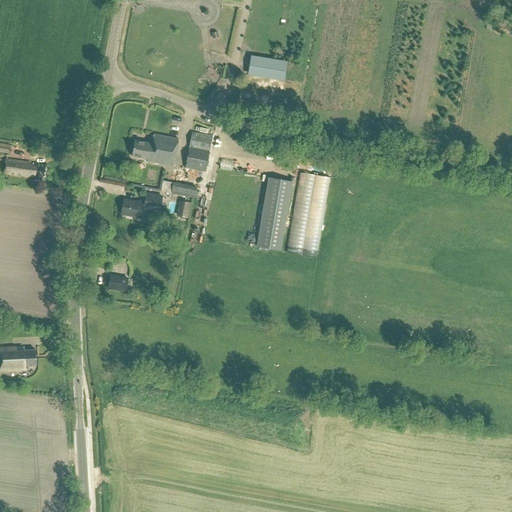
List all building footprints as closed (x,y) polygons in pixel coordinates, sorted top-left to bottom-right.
[(288,61),(253,54),(250,71),(285,77),(288,61)] [(206,173),(212,136),(191,132),(185,169),(206,173)] [(173,167),(178,139),(151,134),(150,144),(133,141),(130,157),(145,160),(145,162),(173,167)] [(0,152),(10,154),(11,146),(0,144),(0,152)] [(44,176),(45,165),(17,161),(5,160),(3,173),(15,174),(35,177),(34,182),(41,183),(42,176),(44,176)] [(317,257),(329,178),(299,173),(286,252),(317,257)] [(279,251),(291,181),(267,177),(256,247),(279,251)] [(195,198),(197,187),(162,181),(161,191),(195,198)] [(158,212),(160,198),(145,195),(143,204),(136,202),(136,204),(122,201),(119,215),(129,217),(141,220),(143,209),(158,212)] [(181,201),(178,216),(187,219),(191,203),(181,201)] [(127,293),(129,278),(111,275),(108,289),(127,293)] [(17,351),(16,346),(0,346),(0,370),(0,373),(26,371),(26,367),(37,367),(36,350),(17,351)] [(53,405),(62,405),(61,392),(53,393),(53,405)]
